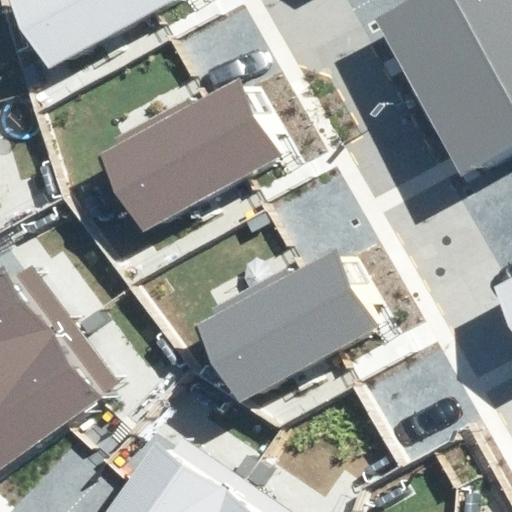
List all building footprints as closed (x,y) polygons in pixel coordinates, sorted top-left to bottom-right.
[(14,0),(11,2),(54,74),(176,0),(14,0)] [(511,0),(413,0),(373,25),(416,96),(511,37),(511,0)] [(511,37),(416,96),(459,167),(511,135),(511,37)] [(241,80),(106,157),(147,230),(283,153),(241,80)] [(333,250),(198,327),(240,399),(375,322),(333,250)] [(0,268),(0,369),(49,332),(0,268)] [(511,288),(502,294),(511,312),(511,288)] [(49,332),(0,369),(0,473),(100,398),(49,332)] [(149,442),(104,511),(204,511),(221,487),(149,442)] [(259,511),(221,487),(204,511),(259,511)]
